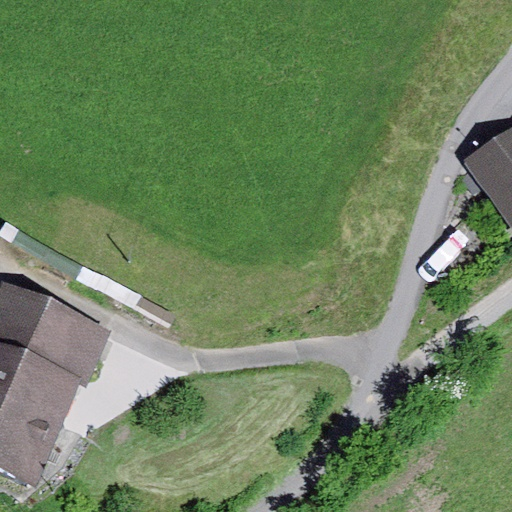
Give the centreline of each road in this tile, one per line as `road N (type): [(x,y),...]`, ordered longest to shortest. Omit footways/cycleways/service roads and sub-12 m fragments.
road 1 (residential): [(267,511),(388,393),(450,158),(511,70)]
road 2 (track): [(0,268),(175,349),(238,362),(350,364),(388,393)]
road 3 (track): [(511,300),(388,393)]
